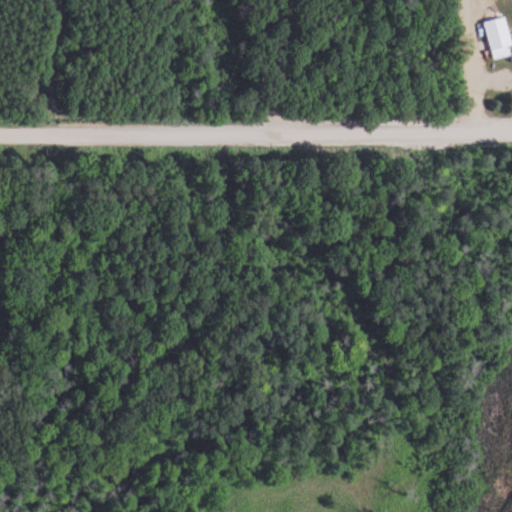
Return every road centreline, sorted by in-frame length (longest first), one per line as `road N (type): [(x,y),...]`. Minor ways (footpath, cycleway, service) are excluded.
road 1 (residential): [(0,131),(511,130)]
road 2 (track): [(483,0),(479,131)]
